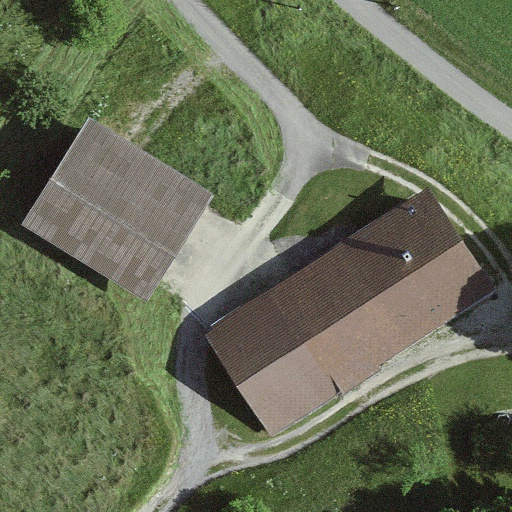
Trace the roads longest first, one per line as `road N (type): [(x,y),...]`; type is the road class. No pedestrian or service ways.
road 1 (track): [(511,344),(437,357),(336,424),(277,452),(187,478),(154,511)]
road 2 (track): [(316,138),(199,292),(187,346),(187,478)]
road 3 (unclassified): [(356,0),(511,127)]
